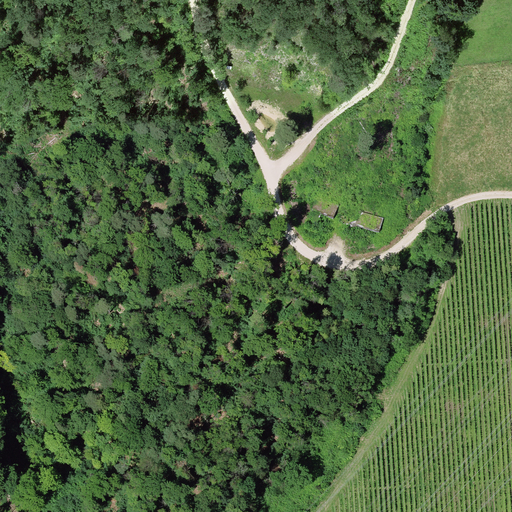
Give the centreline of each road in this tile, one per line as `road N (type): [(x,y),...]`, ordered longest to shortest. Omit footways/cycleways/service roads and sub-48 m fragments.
road 1 (track): [(511,192),(455,202),(368,264),(340,266),(319,256),(276,202),(271,166),(221,85),(189,0)]
road 2 (track): [(271,166),(376,85),(410,0)]
